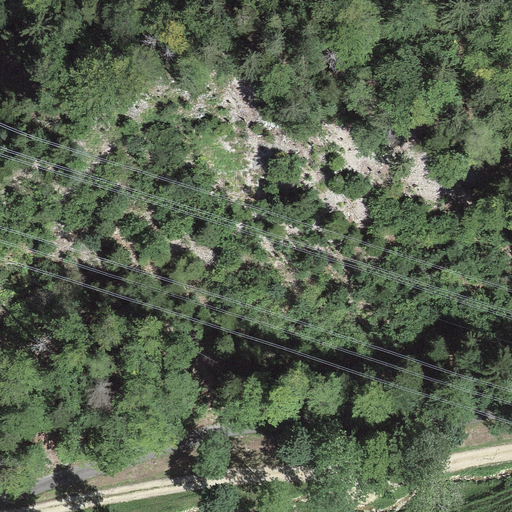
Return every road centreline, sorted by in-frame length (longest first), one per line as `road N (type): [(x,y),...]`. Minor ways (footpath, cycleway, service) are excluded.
road 1 (residential): [(511,406),(407,426),(228,429),(0,502)]
road 2 (track): [(41,511),(218,475),(397,477),(511,455)]
